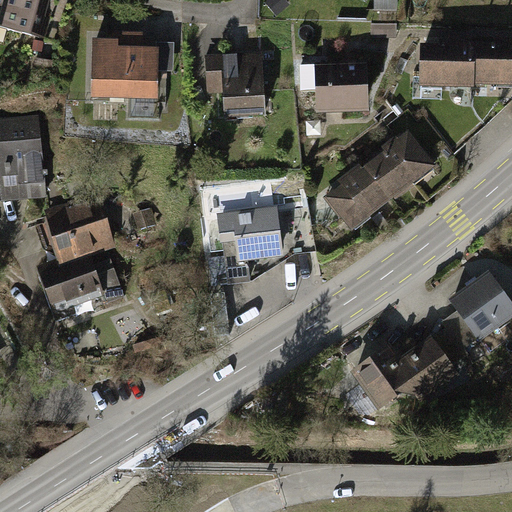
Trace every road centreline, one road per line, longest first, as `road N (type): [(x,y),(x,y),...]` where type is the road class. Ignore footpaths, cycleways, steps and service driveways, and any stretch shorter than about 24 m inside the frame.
road 1 (secondary): [(80,473),(374,285),(511,174)]
road 2 (residential): [(511,475),(328,482),(271,494),(238,511)]
